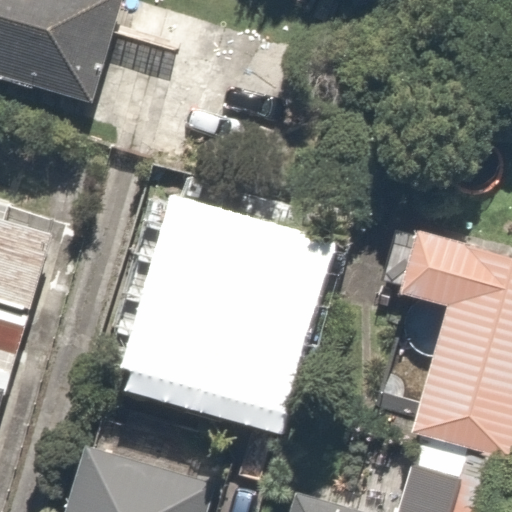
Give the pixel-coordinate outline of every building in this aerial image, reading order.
[(117,0),(0,0),(0,74),(92,99),(117,0)] [(198,8),(163,0),(130,0),(118,52),(183,68),(198,8)] [(330,283),(309,275),(323,238),(248,211),(234,247),(205,236),(186,286),(168,279),(140,353),(263,399),(269,382),(290,390),(330,283)] [(497,511),(511,467),(511,246),(400,214),(379,278),(450,301),(385,506),(404,511),(497,511)] [(0,427),(58,235),(0,217),(0,427)] [(102,424),(75,511),(235,511),(248,467),(102,424)] [(369,511),(300,487),(291,511),(369,511)]
